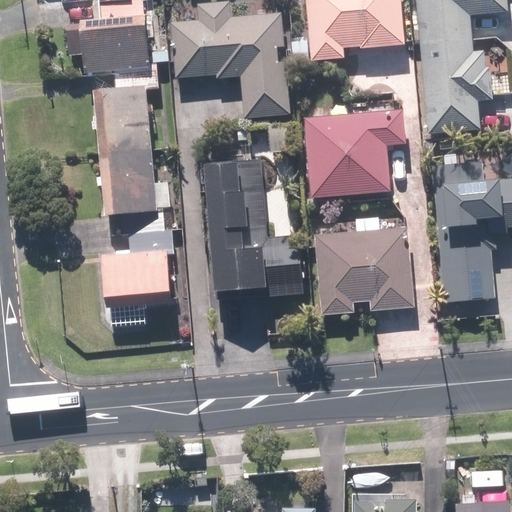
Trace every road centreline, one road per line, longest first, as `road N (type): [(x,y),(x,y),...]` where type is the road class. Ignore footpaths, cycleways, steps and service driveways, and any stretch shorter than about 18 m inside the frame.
road 1 (residential): [(14,426),(511,380)]
road 2 (residential): [(0,278),(14,426)]
